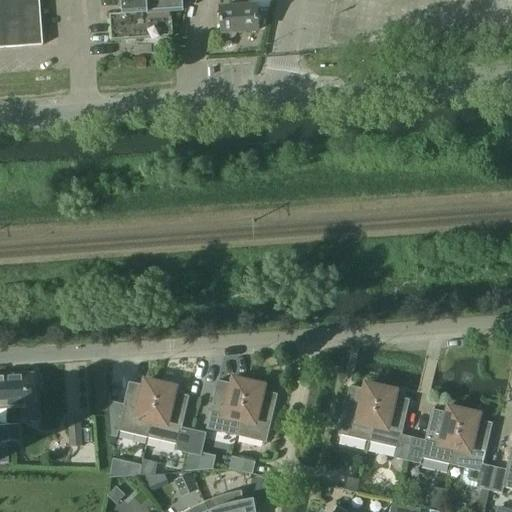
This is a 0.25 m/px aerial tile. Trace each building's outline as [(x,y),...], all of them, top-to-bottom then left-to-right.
[(0,0),(0,49),(43,47),(40,2),(54,1),(53,0),(0,0)] [(171,13),(184,12),(183,0),(122,0),(124,16),(111,17),(113,42),(173,38),(171,13)] [(270,10),(271,0),(249,0),(248,8),(220,10),(222,35),(259,32),(257,11),(270,10)] [(395,270),(386,271),(387,282),(396,281),(395,270)] [(6,378),(8,409),(26,408),(27,423),(38,422),(34,375),(6,378)] [(0,410),(8,409),(6,378),(0,378),(0,410)] [(206,431),(236,438),(249,385),(234,381),(233,386),(218,382),(206,431)] [(119,433),(148,440),(160,386),(145,383),(144,387),(129,384),(124,406),(108,402),(110,438),(117,439),(119,433)] [(249,385),(236,438),(266,445),(278,396),(263,393),(264,388),(249,385)] [(188,456),(194,432),(182,429),(189,398),(174,394),(175,390),(160,386),(148,440),(177,446),(176,453),(188,456)] [(338,436),(369,443),(381,390),(366,387),(365,391),(350,388),(338,436)] [(381,390),(369,443),(397,450),(395,460),(408,463),(413,440),(401,437),(410,402),(395,398),(396,394),(381,390)] [(413,440),(408,463),(421,466),(422,460),(451,467),(464,414),(449,410),(448,415),(432,411),(425,443),(413,440)] [(462,481),(466,487),(489,493),(495,469),(483,466),(493,425),(477,422),(479,417),(464,414),(451,467),(464,470),(462,481)] [(68,420),(70,448),(82,448),(80,420),(68,420)] [(10,427),(11,443),(19,443),(18,426),(10,427)] [(3,444),(11,443),(10,427),(2,427),(3,444)] [(207,435),(194,432),(188,456),(201,458),(207,435)] [(511,491),(511,447),(506,472),(495,469),(489,493),(502,496),(504,490),(511,491)] [(256,464),(232,459),(229,471),(253,476),(256,464)] [(182,497),(197,490),(190,474),(175,481),(182,497)] [(347,479),(344,492),(356,495),(360,482),(347,479)] [(431,488),(427,507),(439,510),(443,491),(431,488)] [(116,506),(124,498),(115,489),(107,497),(116,506)] [(256,489),(253,499),(263,502),(265,492),(256,489)] [(204,504),(207,511),(245,511),(242,493),(226,496),(204,504)]
